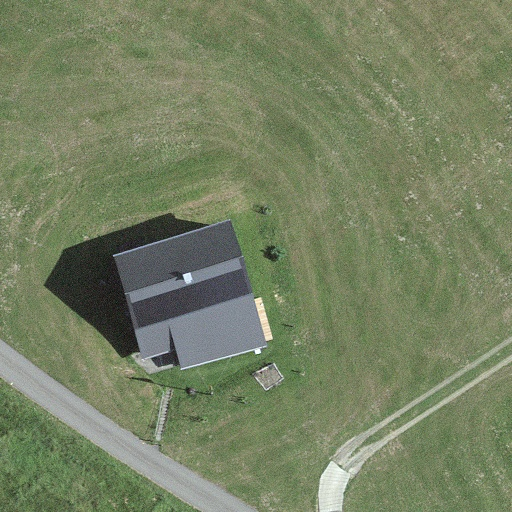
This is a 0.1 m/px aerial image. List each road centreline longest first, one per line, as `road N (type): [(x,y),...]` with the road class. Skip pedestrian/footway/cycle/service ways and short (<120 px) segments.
road 1 (unclassified): [(0,342),(126,446),(233,511)]
road 2 (track): [(511,351),(336,473),(331,511)]
